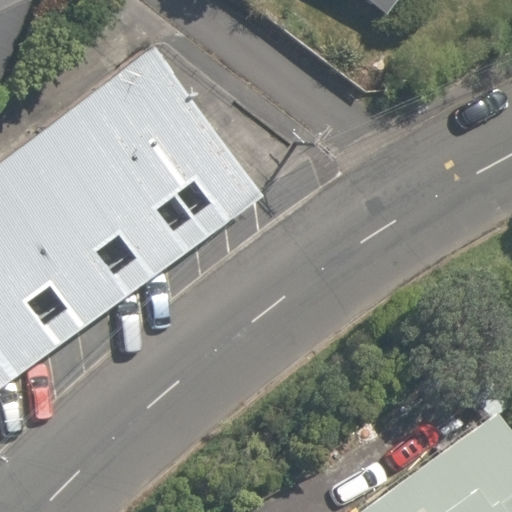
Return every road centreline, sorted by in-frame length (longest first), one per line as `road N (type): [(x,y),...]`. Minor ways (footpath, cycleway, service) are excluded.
road 1 (tertiary): [(432,194),(161,390),(38,511)]
road 2 (residential): [(180,0),(432,194)]
